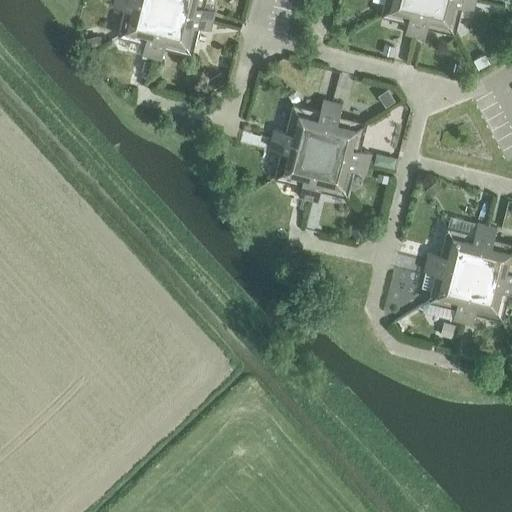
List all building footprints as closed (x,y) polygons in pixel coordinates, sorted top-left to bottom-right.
[(124,31),(163,8),(132,0),(113,0),(113,5),(124,8),(120,24),(124,31)] [(176,0),(163,8),(212,20),(214,10),(203,7),(204,0),(176,0)] [(387,11),(404,0),(383,0),(383,4),(387,11)] [(404,33),(414,35),(423,0),(404,0),(387,11),(392,17),(407,21),(404,33)] [(443,30),(450,26),(434,0),(423,0),(414,35),(424,38),(427,26),(443,30)] [(472,9),(474,0),(434,0),(450,26),(457,22),(461,6),(472,9)] [(142,54),(151,56),(163,8),(124,31),(129,38),(145,42),(142,54)] [(180,51),(187,47),(163,8),(151,56),(161,59),(164,47),(180,51)] [(209,30),(212,20),(163,8),(187,47),(194,43),(198,27),(209,30)] [(448,68),(457,71),(459,64),(450,62),(448,68)] [(320,150),(332,101),(322,99),(319,110),(303,106),(296,111),(320,150)] [(320,150),(359,126),(355,119),(339,115),(342,104),(332,101),(320,150)] [(271,137),(320,150),(296,111),(289,114),(285,131),(274,128),(271,137)] [(320,150),(368,162),(371,152),(359,149),(363,133),(359,126),(320,150)] [(281,173),(320,150),(271,137),(269,147),(281,150),(277,166),(281,173)] [(298,196),(308,198),(320,150),(281,173),(285,180),(301,184),(298,196)] [(336,193),(343,189),(320,150),(308,198),(317,201),(320,189),(336,193)] [(366,172),(368,162),(320,150),(343,189),(350,185),(354,169),(366,172)] [(474,273),(486,224),(477,222),(474,233),(458,229),(451,233),(474,273)] [(474,273),(511,249),(511,247),(509,242),(493,238),(496,227),(486,224),(474,273)] [(426,260),(474,273),(451,233),(444,237),(440,253),(428,250),(426,260)] [(511,249),(474,273),(511,282),(511,249)] [(435,296),(474,273),(426,260),(423,270),(435,273),(431,289),(435,296)] [(452,319),(462,321),(474,273),(435,296),(439,303),(455,307),(452,319)] [(491,316),(498,312),(474,273),(462,321),(472,323),(475,312),(491,316)] [(511,292),(511,282),(474,273),(498,312),(505,307),(509,292),(511,292)]
